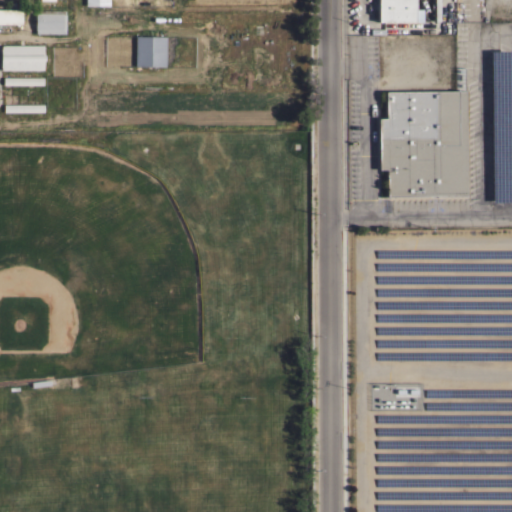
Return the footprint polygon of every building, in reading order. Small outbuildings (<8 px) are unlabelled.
[(414,0),(414,21),(404,21),(404,27),(380,27),(379,21),(377,21),(377,0),(414,0)] [(0,9),(21,9),(21,24),(0,24),(0,9)] [(64,10),(64,32),(36,32),(36,29),(34,29),(34,13),(36,13),(36,10),(64,10)] [(164,66),(134,66),(135,36),(165,36),(164,66)] [(0,45),(42,45),(42,54),(44,54),(44,60),(42,60),(43,69),(0,70),(0,45)] [(3,85),(3,77),(42,77),(42,85),(3,85)] [(465,194),(386,196),(386,169),(378,169),(377,118),(385,118),(385,92),(463,90),(465,194)] [(41,104),(1,104),(1,112),(41,112),(41,104)]
